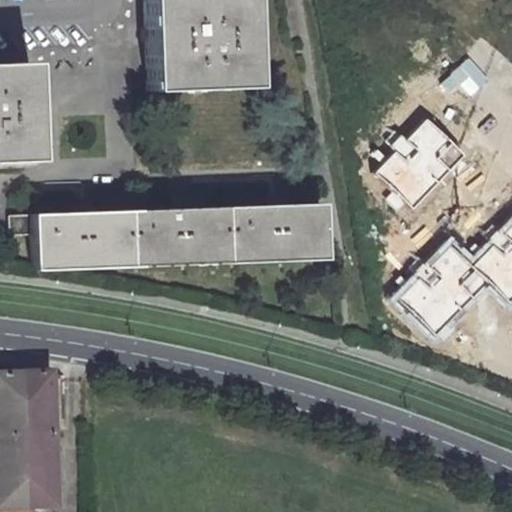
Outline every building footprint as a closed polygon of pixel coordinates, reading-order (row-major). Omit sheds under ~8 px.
[(245,0),(141,0),(145,91),(248,87),(245,0)] [(26,61),(0,62),(0,159),(30,159),(26,61)] [(423,110),(363,173),(410,217),(469,153),(423,110)] [(317,201),(7,213),(8,231),(28,230),(31,269),(320,258),(317,201)] [(511,216),(466,263),(488,285),(509,306),(511,302),(511,216)] [(444,241),(386,300),(429,344),(488,285),(466,263),(444,241)] [(0,511),(33,511),(33,507),(29,404),(21,404),(20,374),(20,365),(0,361),(0,511)] [(29,404),(33,507),(53,507),(50,374),(20,374),(21,404),(29,404)]
